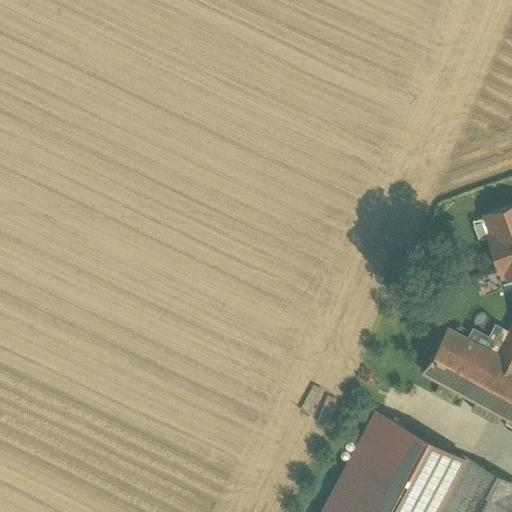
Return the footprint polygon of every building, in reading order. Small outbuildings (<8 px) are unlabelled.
[(511,204),(487,214),(487,215),(494,233),(490,235),(503,269),(506,267),(510,276),(511,274),(511,204)] [(487,215),(474,220),(480,239),(490,235),(494,233),(487,215)] [(487,348),(447,326),(424,369),(475,397),(510,331),(496,323),(489,337),(492,338),(487,348)] [(511,327),(510,331),(475,397),(511,416),(511,327)] [(435,511),(467,456),(379,407),(320,511),(435,511)] [(511,511),(511,480),(467,456),(435,511),(511,511)]
